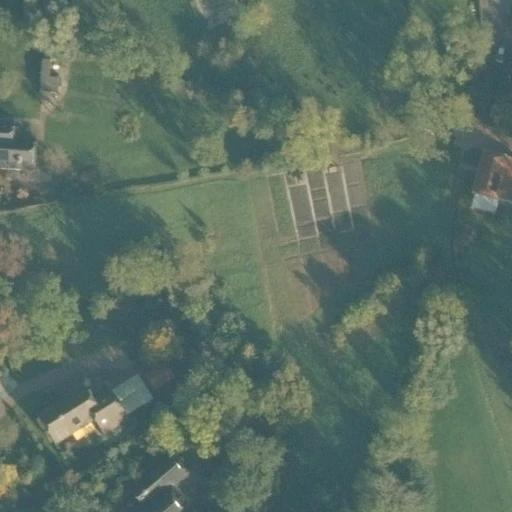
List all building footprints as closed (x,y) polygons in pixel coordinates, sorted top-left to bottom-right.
[(511,55),(497,97),(511,101),(511,55)] [(40,94),(58,95),(60,80),(50,79),(51,62),(42,61),(40,94)] [(0,169),(35,172),(37,142),(14,140),(15,124),(0,122),(0,169)] [(474,195),(511,205),(511,203),(511,160),(484,153),(474,195)] [(165,364),(145,377),(155,394),(175,381),(165,364)] [(104,437),(129,421),(111,391),(94,402),(83,384),(63,397),(65,400),(39,417),(57,447),(95,423),(104,437)] [(192,511),(174,490),(191,475),(175,456),(131,494),(146,511),(145,511),(192,511)]
